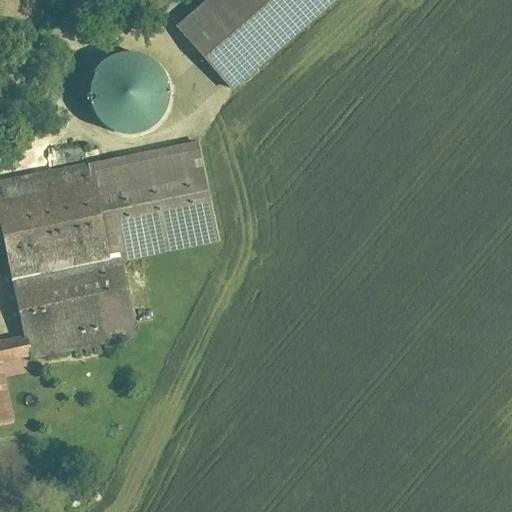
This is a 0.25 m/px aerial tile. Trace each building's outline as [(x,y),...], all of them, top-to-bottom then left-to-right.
[(221,0),(195,23),(247,83),(343,0),(221,0)] [(170,113),(175,102),(176,89),(173,77),(166,66),(156,58),(145,53),(132,52),(120,55),(109,62),(101,71),(96,83),(95,96),(98,108),(105,119),(114,127),(126,132),(139,133),(151,130),(162,123),(170,113)] [(204,143),(0,182),(0,230),(10,283),(131,260),(223,242),(204,143)] [(146,336),(131,260),(10,283),(21,337),(25,359),(146,336)] [(0,322),(0,424),(19,421),(8,363),(3,340),(0,322)] [(25,359),(21,337),(3,340),(8,363),(25,359)]
